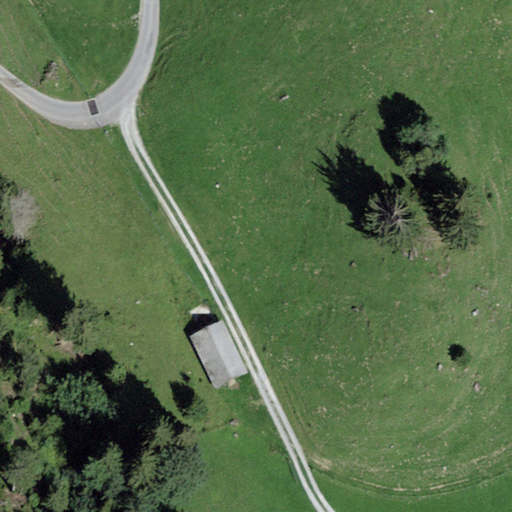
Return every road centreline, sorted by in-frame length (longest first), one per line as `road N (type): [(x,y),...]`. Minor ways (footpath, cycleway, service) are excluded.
road 1 (track): [(326,511),(211,276),(132,141),(121,90)]
road 2 (residential): [(0,74),(46,107),(91,110),(137,70),(151,0)]
